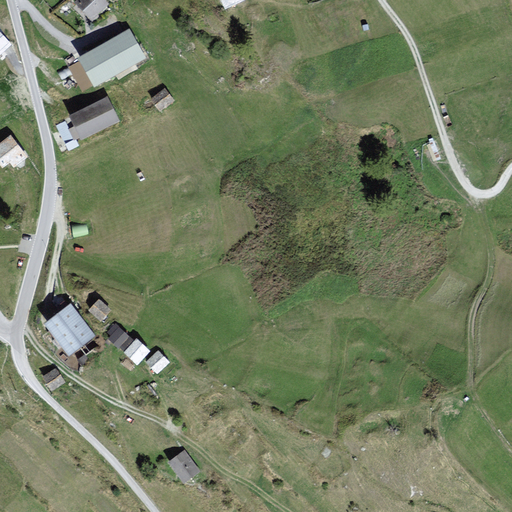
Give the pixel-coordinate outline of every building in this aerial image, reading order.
[(106,5),(100,0),(78,0),(73,5),(91,21),(106,5)] [(245,0),(219,0),(224,11),(246,2),(245,0)] [(0,55),(1,56),(11,47),(0,34),(0,55)] [(128,34),(70,66),(84,91),(142,59),(128,34)] [(172,103),(163,91),(150,102),(160,113),(172,103)] [(117,124),(105,100),(55,125),(67,150),(117,124)] [(10,137),(0,145),(0,167),(2,170),(8,165),(12,170),(27,157),(10,137)] [(110,310),(99,300),(90,310),(95,314),(101,320),(110,310)] [(53,318),(46,323),(68,353),(91,336),(69,306),(53,318)] [(132,339),(119,327),(109,338),(112,342),(118,347),(120,345),(123,349),(132,339)] [(136,340),(125,352),(131,358),(137,363),(148,351),(136,340)] [(168,363),(158,351),(147,361),(152,366),(158,372),(168,363)] [(55,369),(43,376),(47,382),(52,389),(63,382),(55,369)] [(198,470),(184,452),(170,462),(181,477),(184,481),(198,470)]
